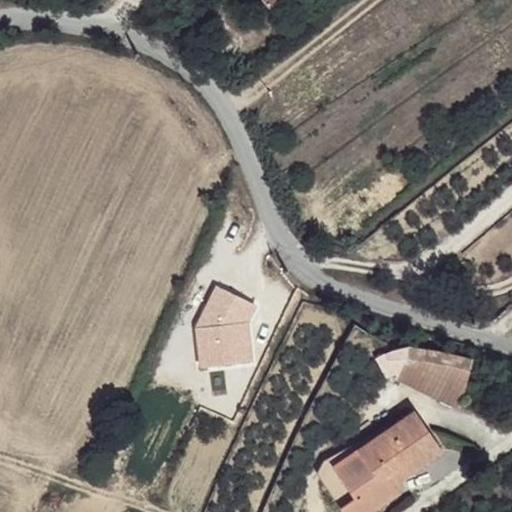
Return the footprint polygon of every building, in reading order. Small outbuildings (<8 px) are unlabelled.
[(259,0),(273,14),(288,0),(259,0)] [(411,332),(397,382),(461,400),(475,349),(411,332)] [(419,416),(352,461),(371,493),(390,481),(399,476),(410,468),(416,475),(446,456),(419,416)] [(352,461),(335,471),(357,504),(367,499),(375,511),(379,511),(401,498),(390,481),(371,493),(352,461)] [(410,468),(399,476),(403,484),(416,475),(410,468)]
